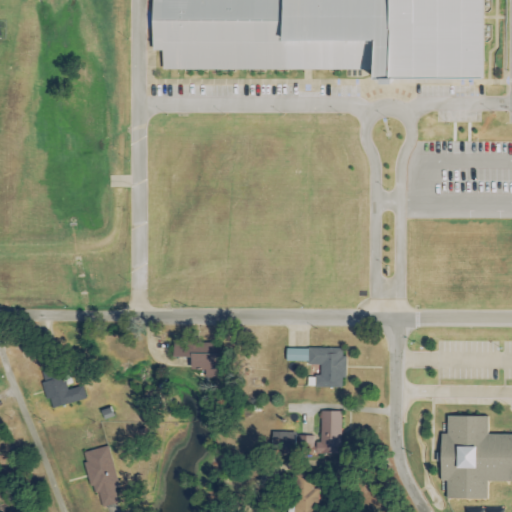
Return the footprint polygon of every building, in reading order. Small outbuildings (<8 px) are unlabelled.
[(482,79),(481,0),(151,0),(152,51),(161,51),(162,71),(369,70),(369,71),(382,71),(382,79),(482,79)] [(218,344),(199,343),(172,342),(172,357),(189,358),(189,370),(204,371),(204,377),(216,378),(218,344)] [(315,388),(344,388),(345,349),(286,349),(286,362),(309,362),(309,365),(320,365),(320,376),(315,376),(315,388)] [(83,386),(67,391),(62,378),(43,384),(50,409),(86,399),(83,386)] [(342,412),(321,411),(320,440),(299,440),(299,454),(312,454),(312,449),(323,449),(323,454),(341,454),(342,412)] [(295,431),(272,432),(272,446),(296,445),(295,431)] [(119,487),(109,446),(84,453),(98,509),(118,504),(114,488),(119,487)] [(315,511),(316,489),(313,489),(313,476),(294,475),(293,511),(315,511)]
